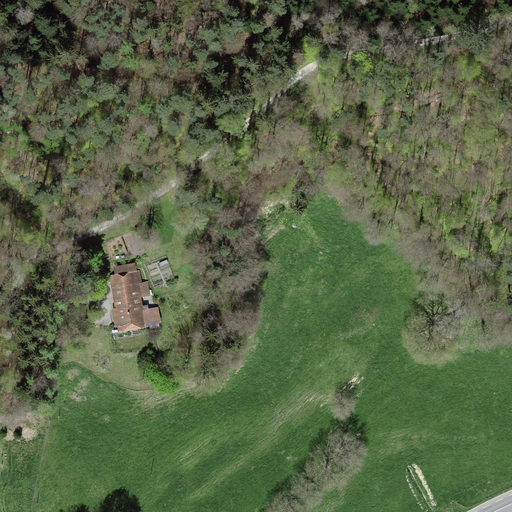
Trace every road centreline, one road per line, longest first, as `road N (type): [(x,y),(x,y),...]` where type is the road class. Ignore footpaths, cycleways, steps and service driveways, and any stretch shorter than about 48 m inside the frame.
road 1 (track): [(0,271),(110,223),(215,149),(302,69),(511,17)]
road 2 (track): [(29,511),(77,273),(58,249)]
